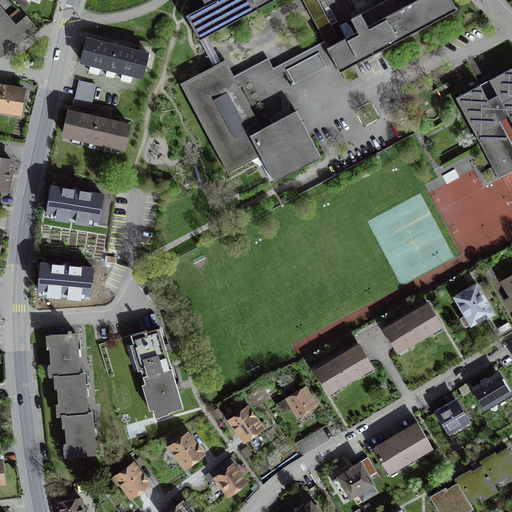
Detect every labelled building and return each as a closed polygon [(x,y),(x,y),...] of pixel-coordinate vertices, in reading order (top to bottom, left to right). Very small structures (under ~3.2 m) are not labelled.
[(201,0),(205,6),(186,16),(199,40),(273,0),(201,0)] [(327,47),(340,72),(456,12),(449,0),(387,0),(369,10),(351,19),(358,31),(327,47)] [(0,3),(0,57),(37,28),(22,10),(12,19),(0,3)] [(79,64),(144,80),(150,52),(86,36),(79,64)] [(250,135),(261,129),(225,60),(180,84),(227,174),(261,156),(250,135)] [(511,167),(511,68),(457,97),(485,150),(498,175),(511,167)] [(90,108),(95,84),(80,81),(75,105),(90,108)] [(30,88),(0,82),(0,116),(24,121),(30,88)] [(126,153),(132,125),(68,110),(62,138),(126,153)] [(261,156),(274,181),(320,157),(296,111),(261,129),(250,135),(261,156)] [(14,159),(0,157),(0,191),(10,192),(14,159)] [(97,222),(102,194),(50,184),(45,213),(97,222)] [(295,188),(282,194),(286,200),(299,193),(295,188)] [(93,293),(96,263),(45,259),(42,290),(93,293)] [(488,262),(480,266),(488,279),(495,274),(488,262)] [(511,273),(497,284),(509,303),(511,301),(511,273)] [(473,285),(449,299),(467,331),(491,316),(473,285)] [(426,305),(379,333),(395,359),(442,331),(426,305)] [(142,375),(171,367),(159,327),(130,335),(142,375)] [(57,375),(79,373),(76,333),(49,335),(52,375),(57,375)] [(357,344),(309,373),(325,399),(373,370),(357,344)] [(171,367),(142,375),(154,417),(183,409),(171,367)] [(66,415),(88,413),(84,373),(79,373),(57,375),(60,415),(66,415)] [(496,376),(469,393),(483,416),(510,399),(496,376)] [(304,386),(282,399),(295,421),(317,408),(304,386)] [(457,402),(434,415),(447,439),(470,426),(457,402)] [(246,406),(224,421),(242,447),(264,431),(246,406)] [(88,413),(66,415),(69,454),(96,452),(93,413),(88,413)] [(331,422),(295,442),(302,455),(338,435),(331,422)] [(417,423),(371,450),(388,479),(434,452),(417,423)] [(203,456),(186,431),(167,443),(183,468),(203,456)] [(511,486),(511,455),(507,447),(480,464),(499,494),(511,486)] [(8,461),(0,461),(0,490),(11,489),(8,461)] [(358,463),(333,479),(348,504),(374,488),(358,463)] [(151,488),(134,464),(116,477),(133,500),(151,488)] [(499,494),(480,464),(454,480),(472,511),(499,494)] [(249,489),(232,465),(209,482),(226,506),(249,489)] [(471,511),(472,511),(454,480),(427,497),(436,511),(471,511)] [(316,486),(309,490),(315,501),(322,497),(316,486)] [(83,511),(81,496),(58,499),(59,511),(83,511)] [(188,511),(181,502),(168,511),(188,511)] [(317,511),(309,502),(297,511),(317,511)]
